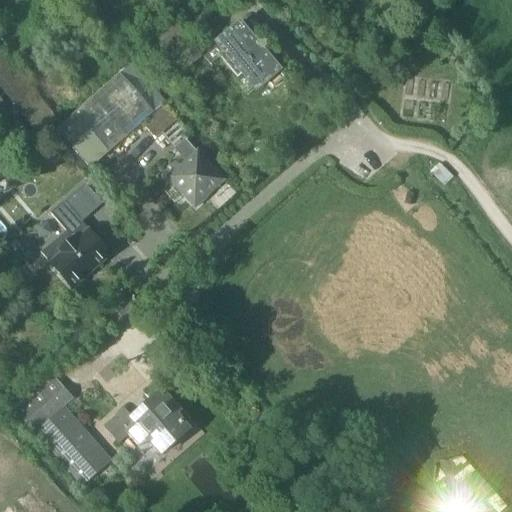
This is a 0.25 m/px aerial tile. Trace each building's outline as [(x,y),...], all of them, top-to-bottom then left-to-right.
[(170,17),(149,33),(181,73),(202,57),(170,17)] [(206,53),(202,56),(210,66),(214,62),(220,57),(238,78),(243,74),(257,90),(280,71),(239,24),(206,53)] [(0,47),(0,133),(14,152),(56,119),(0,47)] [(119,74),(56,130),(89,168),(154,112),(119,74)] [(174,160),(156,176),(169,190),(177,183),(186,193),(184,195),(195,208),(208,197),(205,194),(221,180),(186,141),(176,149),(189,163),(183,169),(174,160)] [(90,232),(89,231),(88,231),(64,203),(50,214),(66,232),(53,244),(41,254),(49,263),(47,265),(71,292),(112,256),(91,231),(90,232)] [(110,461),(61,406),(72,397),(55,378),(16,412),(33,431),(34,430),(37,434),(38,433),(83,484),(110,461)] [(189,430),(176,415),(180,412),(167,397),(163,400),(158,395),(131,418),(124,410),(106,426),(119,441),(129,431),(142,445),(149,439),(162,454),(189,430)]
